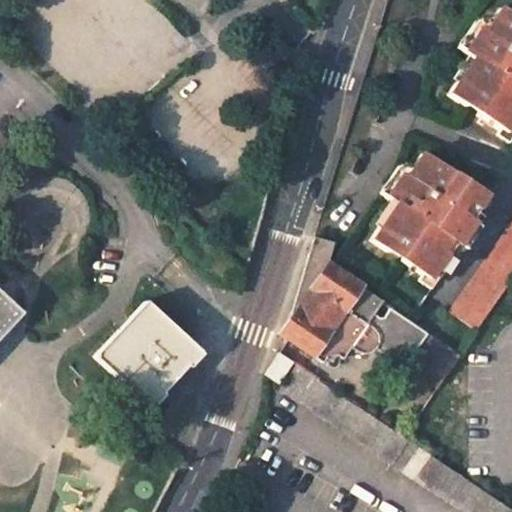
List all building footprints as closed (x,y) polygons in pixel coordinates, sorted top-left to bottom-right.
[(470,58),(445,95),(463,106),(467,102),(478,111),(476,115),(502,133),(511,118),(511,19),(501,12),(484,36),(479,31),(470,43),(477,48),(470,58)] [(259,36),(246,24),(232,38),(246,50),(259,36)] [(466,49),(463,54),(470,58),(477,48),(470,43),(466,49)] [(390,248),(403,258),(400,261),(426,280),(444,255),(439,252),(446,241),(456,247),(471,224),(466,221),(484,196),(427,157),(410,182),(404,177),(395,190),(402,195),(395,205),(369,241),(387,253),(390,248)] [(395,205),(402,195),(395,190),(391,195),(388,201),(395,205)] [(488,314),(511,277),(511,227),(453,315),(477,330),(488,314)] [(331,241),(312,235),(306,252),(325,264),(331,241)] [(325,264),(306,252),(288,311),(284,327),(325,264)] [(359,286),(325,264),(284,327),(279,334),(281,336),(311,355),(359,286)] [(0,333),(17,316),(0,298),(0,333)] [(89,358),(141,410),(192,357),(139,306),(89,358)] [(440,339),(419,325),(411,338),(431,351),(440,339)] [(440,339),(431,351),(430,352),(436,357),(421,378),(437,389),(461,354),(440,339)] [(277,381),(291,362),(277,352),(264,372),(277,381)] [(278,389),(461,511),(511,511),(511,510),(295,365),(278,389)]
